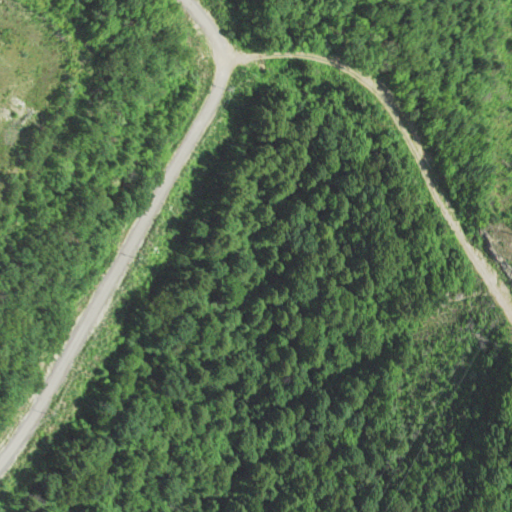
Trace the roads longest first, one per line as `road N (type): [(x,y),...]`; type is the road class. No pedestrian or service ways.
road 1 (residential): [(0,436),(39,394),(167,114),(162,6),(152,0)]
road 2 (residential): [(162,60),(280,39),(303,0),(420,17),(479,76),(511,88)]
